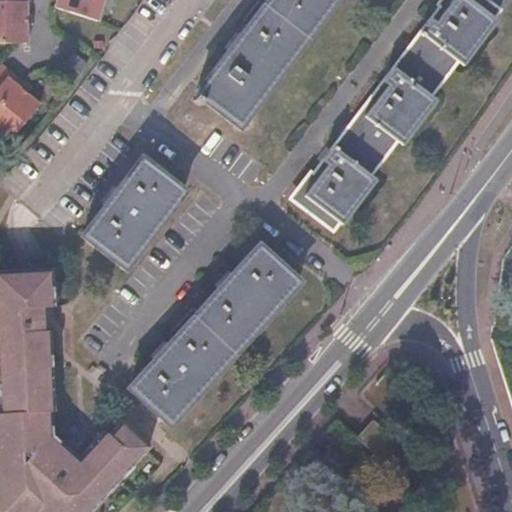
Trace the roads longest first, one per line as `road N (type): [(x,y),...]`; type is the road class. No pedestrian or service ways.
road 1 (primary): [(212,511),(385,318)]
road 2 (primary): [(363,325),(192,511)]
road 3 (residential): [(264,196),(416,0)]
road 4 (residential): [(103,373),(264,196)]
road 5 (residential): [(120,78),(264,196)]
road 6 (primary): [(478,194),(363,325)]
road 7 (tertiary): [(467,363),(463,256),(478,194)]
road 8 (primary): [(385,318),(478,194)]
road 9 (residential): [(120,78),(28,200)]
road 10 (tertiary): [(511,500),(467,363)]
